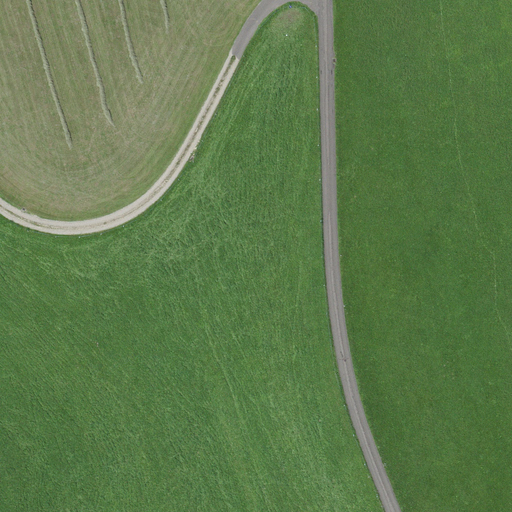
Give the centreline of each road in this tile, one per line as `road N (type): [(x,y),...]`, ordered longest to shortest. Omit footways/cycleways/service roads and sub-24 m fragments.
road 1 (unclassified): [(392,511),(355,409),(338,319),(324,0)]
road 2 (track): [(0,202),(13,217),(116,229),(164,186),(272,0)]
